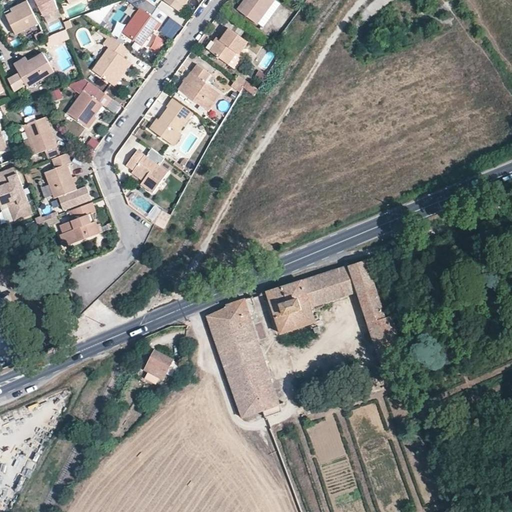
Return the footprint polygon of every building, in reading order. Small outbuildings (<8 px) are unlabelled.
[(59,9),(54,0),(36,0),(43,16),(59,9)] [(163,0),(180,12),(188,0),(163,0)] [(249,1),(247,0),(244,0),(237,11),(240,13),(249,1)] [(272,0),(247,0),(249,1),(240,13),(256,25),(274,1),(272,0)] [(11,11),(11,12),(28,4),(26,1),(10,9),(11,11)] [(163,13),(147,1),(136,15),(135,16),(160,16),(163,13)] [(38,24),(28,4),(11,12),(11,11),(5,14),(16,35),(38,24)] [(157,20),(160,16),(135,16),(124,33),(143,46),(156,29),(159,30),(163,24),(157,20)] [(2,17),(0,18),(0,24),(4,30),(9,27),(2,17)] [(170,18),(161,32),(173,40),(183,26),(170,18)] [(100,29),(98,32),(108,39),(111,36),(100,29)] [(210,52),(228,65),(236,54),(238,56),(248,43),(229,30),(220,41),(218,40),(210,52)] [(46,37),(43,31),(35,34),(38,39),(46,37)] [(48,36),(50,45),(69,40),(67,31),(48,36)] [(104,44),(109,48),(100,60),(92,70),(111,84),(128,61),(124,58),(130,50),(111,36),(108,39),(104,44)] [(96,56),(100,60),(109,48),(104,44),(96,56)] [(54,71),(43,52),(27,61),(15,68),(26,87),(54,71)] [(13,64),(15,68),(27,61),(24,58),(13,64)] [(111,84),(116,88),(132,64),(128,61),(111,84)] [(222,96),(205,84),(211,76),(198,66),(180,91),(209,112),(222,96)] [(265,81),(267,74),(258,71),(256,79),(265,81)] [(107,107),(113,99),(92,83),(86,91),(70,113),(89,127),(104,106),(107,107)] [(171,145),(179,134),(194,113),(172,98),(165,108),(167,110),(159,122),(152,132),(171,145)] [(218,109),(228,112),(230,102),(221,100),(218,109)] [(53,133),(47,119),(28,125),(35,143),(39,154),(43,153),(46,160),(61,154),(58,147),(53,133)] [(159,122),(156,120),(149,130),(152,132),(159,122)] [(0,151),(9,148),(0,125),(0,151)] [(39,154),(35,143),(28,125),(25,126),(31,142),(36,155),(39,154)] [(171,145),(174,147),(182,137),(179,134),(171,145)] [(96,151),(99,139),(90,137),(87,149),(96,151)] [(128,165),(136,170),(147,179),(145,181),(142,185),(154,193),(169,172),(156,162),(139,150),(128,165)] [(68,165),(72,164),(68,154),(53,160),(57,170),(46,174),(56,199),(60,197),(65,210),(93,200),(88,186),(78,190),(68,165)] [(0,196),(24,187),(16,166),(0,171),(0,178),(1,181),(0,181),(0,196)] [(136,170),(134,173),(145,181),(147,179),(136,170)] [(34,213),(24,187),(0,196),(0,202),(3,209),(10,206),(16,220),(34,213)] [(94,202),(70,212),(74,222),(61,227),(64,235),(69,247),(102,235),(98,226),(94,228),(90,216),(93,215),(98,213),(94,202)] [(154,224),(162,211),(158,209),(151,221),(154,224)] [(98,226),(97,222),(96,222),(93,215),(90,216),(94,228),(98,226)] [(64,235),(61,236),(66,248),(69,247),(64,235)] [(326,303),(358,293),(365,313),(376,346),(384,369),(386,375),(408,368),(400,343),(394,319),(392,316),(387,318),(385,313),(391,310),(388,302),(382,304),(376,288),(370,269),(367,260),(316,277),(267,292),(270,300),(282,335),(320,322),(317,314),(314,315),(311,308),(326,303)] [(276,397),(266,365),(257,337),(252,321),(245,300),(226,306),(227,308),(208,317),(217,344),(229,377),(243,418),(263,411),(265,417),(281,412),(279,406),(276,397)] [(163,355),(155,351),(146,369),(163,379),(173,360),(163,355)] [(179,374),(182,369),(175,365),(172,371),(179,374)]
